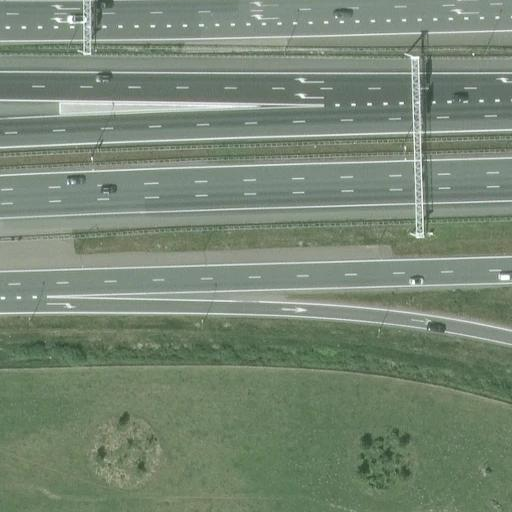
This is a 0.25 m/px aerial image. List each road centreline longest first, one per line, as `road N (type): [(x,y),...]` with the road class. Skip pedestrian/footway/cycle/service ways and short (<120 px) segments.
road 1 (motorway): [(0,203),(511,184)]
road 2 (trunk): [(511,11),(0,13)]
road 3 (trunk): [(43,286),(511,342)]
road 4 (trunk): [(43,286),(511,272)]
road 5 (motorway): [(326,118),(0,100)]
road 6 (motorway): [(326,118),(0,133)]
road 7 (motorway): [(511,114),(326,118)]
